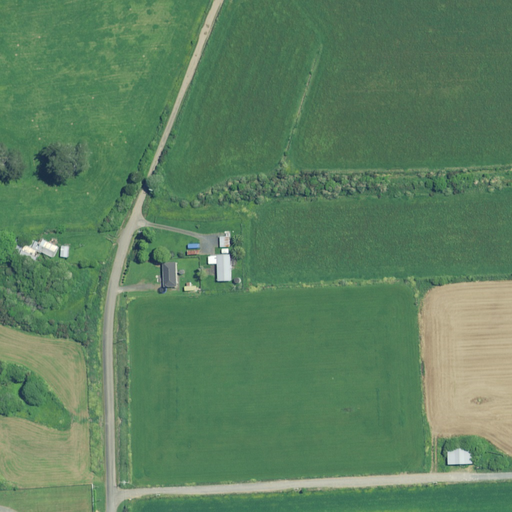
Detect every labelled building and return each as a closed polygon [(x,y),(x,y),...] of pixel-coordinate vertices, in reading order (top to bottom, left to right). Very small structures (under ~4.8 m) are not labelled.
[(231,232),(226,232),(227,237),(221,237),(221,247),(231,247),(231,232)] [(53,258),(59,246),(44,239),(42,244),(28,238),(25,247),(16,243),(11,254),(19,258),(20,256),(37,263),(42,252),(53,258)] [(70,247),(62,247),(61,257),(69,257),(70,247)] [(233,281),(233,256),(209,256),(210,264),(219,264),(219,281),(233,281)] [(179,286),(178,263),(164,264),(165,287),(179,286)] [(474,464),(474,449),(449,449),(449,464),(474,464)]
